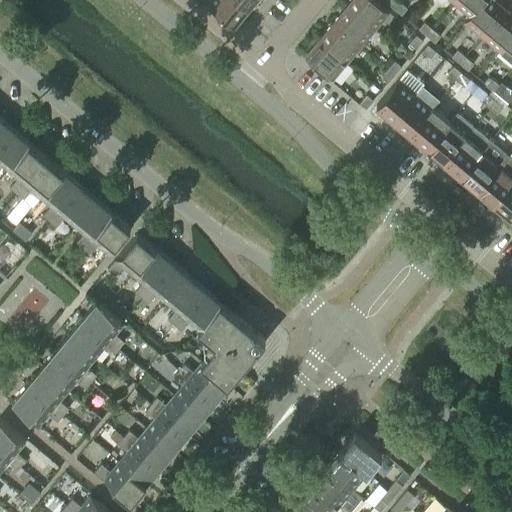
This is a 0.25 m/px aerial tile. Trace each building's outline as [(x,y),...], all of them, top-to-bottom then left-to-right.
[(248,7),(239,0),(203,0),(233,24),(248,7)] [(388,11),(375,0),(351,0),(347,5),(374,28),(388,11)] [(407,7),(399,0),(393,7),(401,14),(407,7)] [(465,22),(482,0),(454,0),(453,2),(469,15),(464,21),(465,22)] [(481,35),(504,8),(494,0),(482,0),(465,22),(481,35)] [(374,28),(347,5),(333,22),(360,45),(374,28)] [(498,50),(511,33),(511,14),(504,8),(481,35),(498,50)] [(426,35),(432,28),(424,21),(418,28),(426,35)] [(360,45),(333,22),(319,39),(346,62),(360,45)] [(440,35),(432,28),(426,35),(434,41),(440,35)] [(511,61),(511,33),(498,50),(511,61)] [(416,48),(423,40),(416,34),(409,42),(416,48)] [(346,62),(319,39),(304,56),(332,79),(346,62)] [(430,57),(435,50),(427,43),(421,50),(430,57)] [(459,62),(465,56),(457,49),(451,56),(459,62)] [(467,69),(473,62),(465,56),(459,62),(467,69)] [(394,73),(401,65),(394,60),(387,68),(394,73)] [(455,79),(461,72),(453,65),(447,72),(455,79)] [(387,82),(394,73),(387,68),(381,76),(387,82)] [(393,120),(416,93),(424,83),(406,69),(376,105),(393,120)] [(464,85),(469,79),(461,72),(455,79),(464,85)] [(493,91),(499,84),(491,77),(485,84),(493,91)] [(366,107),(373,99),(366,93),(359,102),(366,107)] [(409,133),(432,106),(416,93),(393,120),(409,133)] [(489,106),(494,100),(486,93),(481,100),(489,106)] [(497,113),(502,106),(494,100),(489,106),(497,113)] [(426,147),(449,120),(432,106),(409,133),(426,147)] [(442,161),(473,125),(457,111),(449,120),(426,147),(442,161)] [(0,143),(13,128),(0,117),(0,143)] [(459,175),(490,139),(473,125),(442,161),(459,175)] [(0,162),(7,169),(29,142),(13,128),(0,143),(0,162)] [(476,189),(506,152),(490,139),(459,175),(476,189)] [(7,169),(17,177),(9,186),(16,191),(46,156),(29,142),(7,169)] [(493,203),(511,179),(511,157),(506,152),(476,189),(493,203)] [(40,196),(62,169),(46,156),(16,191),(23,197),(31,188),(40,196)] [(49,220),(79,184),(62,169),(40,196),(50,205),(43,214),(49,220)] [(509,217),(511,213),(511,179),(493,203),(509,217)] [(73,224),(96,197),(79,184),(49,220),(56,225),(64,216),(73,224)] [(82,247),(113,211),(96,197),(73,224),(83,232),(76,242),(82,247)] [(108,253),(129,227),(130,226),(113,211),(82,247),(89,253),(97,244),(108,253)] [(133,273),(155,247),(137,232),(107,268),(115,274),(122,265),(133,273)] [(141,297),(171,261),(155,247),(133,273),(142,281),(134,290),(141,297)] [(165,301),(188,274),(171,261),(141,297),(148,302),(155,292),(165,301)] [(174,324),(204,288),(188,274),(165,301),(175,309),(167,318),(174,324)] [(198,328),(220,301),(204,288),(174,324),(181,329),(189,320),(198,328)] [(114,333),(123,322),(97,300),(82,317),(118,347),(124,341),(114,333)] [(228,383),(265,339),(220,301),(198,328),(214,341),(213,343),(215,345),(201,361),(228,383)] [(118,347),(82,317),(68,334),(95,356),(103,346),(112,354),(118,347)] [(95,356),(68,334),(54,350),(90,381),(96,374),(87,366),(95,356)] [(90,381),(54,350),(41,367),(68,389),(75,379),(85,387),(90,381)] [(228,383),(201,361),(193,370),(184,363),(178,369),(214,399),(228,383)] [(68,389),(41,367),(26,384),(62,414),(68,407),(59,399),(68,389)] [(214,399),(178,369),(173,376),(182,384),(174,393),(201,416),(214,399)] [(62,414),(26,384),(12,401),(39,423),(48,413),(57,420),(62,414)] [(201,416),(174,393),(165,403),(156,396),(151,403),(187,433),(201,416)] [(173,449),(187,433),(151,403),(145,409),(154,417),(146,427),(173,449)] [(25,440),(0,419),(0,448),(20,465),(25,458),(16,451),(25,440)] [(159,466),(173,449),(146,427),(138,437),(129,429),(123,436),(159,466)] [(367,471),(381,454),(354,431),(340,449),(367,471)] [(145,482),(159,466),(123,436),(117,442),(126,450),(119,460),(145,482)] [(20,465),(0,448),(0,469),(5,464),(14,472),(20,465)] [(367,471),(340,449),(326,465),(353,488),(367,471)] [(130,500),(145,482),(119,460),(110,470),(101,462),(95,470),(130,500)] [(353,488),(326,465),(312,482),(339,504),(353,488)] [(394,494),(402,484),(395,479),(387,488),(394,494)] [(332,511),(339,504),(312,482),(298,498),(314,511),(332,511)] [(386,504),(394,494),(387,488),(379,498),(386,504)] [(413,494),(407,488),(399,498),(405,503),(413,494)] [(111,511),(90,494),(81,505),(72,497),(66,504),(75,511),(111,511)] [(314,511),(298,498),(287,511),(314,511)] [(395,511),(398,511),(405,503),(399,498),(390,507),(395,511)] [(452,511),(453,511),(445,503),(437,511),(452,511)]
